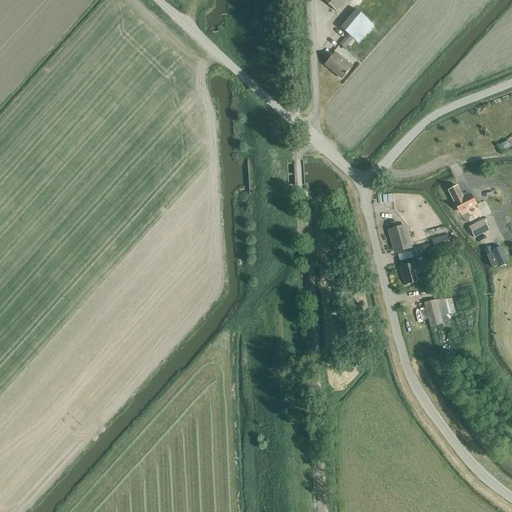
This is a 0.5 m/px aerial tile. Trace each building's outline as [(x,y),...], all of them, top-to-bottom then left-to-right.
[(323,0),(336,11),(345,0),(323,0)] [(340,28),(348,34),(353,38),(355,40),(371,21),(355,9),(340,28)] [(353,38),(348,34),(340,44),(345,48),(353,38)] [(347,74),(347,73),(352,67),(335,53),(325,65),(342,79),(345,75),(346,75),(347,74)] [(448,190),(455,203),(454,203),(459,212),(465,208),(466,210),(476,204),(471,195),(463,199),(457,186),(448,190)] [(341,201),(332,209),(335,212),(344,204),(341,201)] [(469,217),(461,222),(464,228),(472,223),(469,217)] [(484,219),(469,227),(474,238),(489,230),(484,219)] [(410,247),(405,227),(389,231),(395,251),(410,247)] [(432,240),(435,250),(450,246),(446,235),(432,240)] [(410,246),(414,258),(432,253),(428,241),(410,246)] [(500,246),(508,263),(511,261),(511,242),(511,241),(500,246)] [(492,250),(499,267),(508,263),(500,246),(492,250)] [(398,263),(404,285),(420,281),(414,259),(398,263)] [(442,299),(424,303),(431,327),(442,324),(440,316),(446,315),(442,299)]
